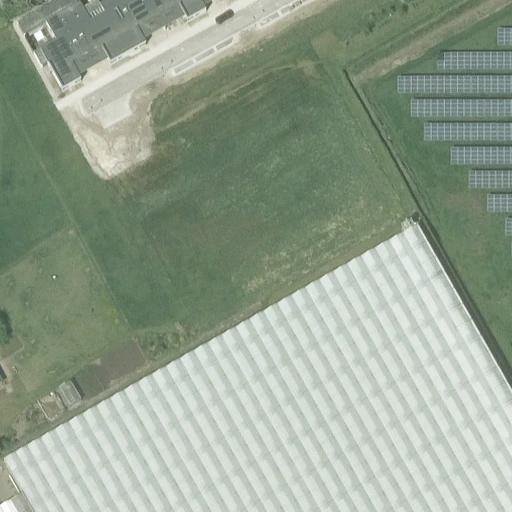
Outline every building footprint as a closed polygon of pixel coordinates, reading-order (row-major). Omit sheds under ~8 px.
[(68,0),(63,0),(56,4),(62,16),(74,9),(68,0)] [(104,14),(128,57),(146,47),(144,44),(138,33),(158,22),(146,0),(125,0),(126,2),(104,14)] [(146,0),(158,22),(179,10),(185,21),(187,25),(206,14),(204,11),(198,0),(197,1),(196,0),(146,0)] [(56,4),(43,12),(49,23),(62,16),(56,4)] [(74,9),(62,16),(88,61),(102,53),(108,64),(110,67),(128,57),(104,14),(101,8),(100,8),(99,8),(104,17),(90,25),(83,12),(80,6),(74,9)] [(56,44),(39,53),(47,67),(62,94),(81,83),(79,80),(73,69),(88,61),(62,16),(49,23),(45,25),(46,27),(56,44)] [(23,498),(0,510),(0,511),(511,511),(511,398),(418,232),(5,465),(23,498)]
